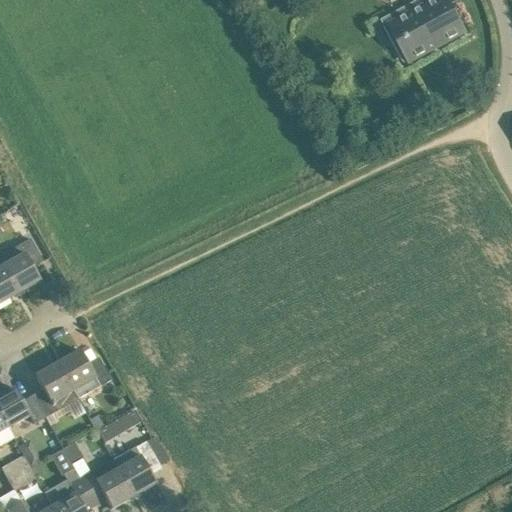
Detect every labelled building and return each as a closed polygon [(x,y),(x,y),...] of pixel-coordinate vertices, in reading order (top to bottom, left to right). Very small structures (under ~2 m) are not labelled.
[(436,0),(389,26),(402,51),(398,53),(409,71),(470,39),(450,0),(436,0)] [(0,257),(0,263),(2,267),(18,295),(40,282),(33,268),(43,262),(30,240),(20,246),(0,257)] [(0,304),(18,295),(2,267),(0,263),(0,304)] [(80,352),(58,364),(78,401),(93,392),(112,381),(98,358),(87,365),(80,352)] [(43,391),(33,396),(46,419),(78,401),(58,364),(35,377),(43,391)] [(14,389),(0,397),(0,415),(8,429),(30,416),(35,425),(46,419),(33,396),(21,403),(14,389)] [(132,412),(121,419),(128,430),(139,424),(132,412)] [(8,429),(0,415),(0,447),(14,439),(8,429)] [(91,422),(96,430),(104,426),(100,417),(91,422)] [(103,447),(97,437),(86,443),(92,453),(103,447)] [(113,461),(118,470),(133,498),(156,485),(151,476),(161,470),(145,442),(135,448),(113,461)] [(74,444),(63,450),(71,463),(81,457),(74,444)] [(3,472),(8,482),(30,469),(25,459),(3,472)] [(113,461),(80,479),(93,503),(103,497),(111,510),(133,498),(118,470),(113,461)] [(30,469),(8,482),(15,493),(37,481),(30,469)] [(45,494),(52,507),(55,511),(84,511),(83,509),(93,503),(75,470),(64,476),(67,481),(45,494)] [(55,511),(52,507),(44,511),(28,511),(23,502),(7,511),(55,511)]
